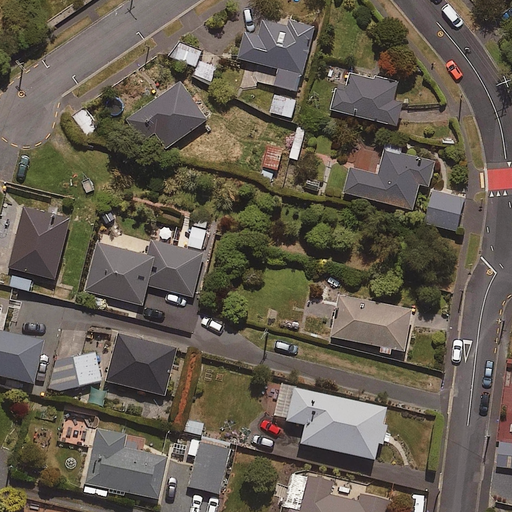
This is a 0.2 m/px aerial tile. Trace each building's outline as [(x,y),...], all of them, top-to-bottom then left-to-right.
[(287,25),(263,19),(259,36),(245,32),(239,57),(279,67),(275,85),(298,91),(314,26),(289,20),(287,25)] [(202,51),(179,41),(173,56),(195,66),(202,51)] [(221,65),(201,57),(193,79),(212,87),(221,65)] [(398,82),(351,71),(347,86),(339,84),(333,109),(397,124),(403,102),(393,100),(398,82)] [(207,118),(180,81),(128,119),(155,156),(207,118)] [(296,99),(275,94),(271,112),(292,117),(296,99)] [(283,149),(270,145),(264,165),(277,169),(283,149)] [(435,162),(385,149),(379,174),(351,167),(345,192),(414,209),(420,183),(429,185),(435,162)] [(465,197),(433,189),(425,223),(457,230),(465,197)] [(70,218),(24,207),(10,267),(56,278),(70,218)] [(190,228),(185,248),(152,240),(149,255),(98,243),(86,291),(143,304),(148,285),(196,297),(206,253),(201,252),(206,231),(190,228)] [(413,308),(340,294),(332,336),(405,350),(413,308)] [(0,377),(31,385),(41,343),(0,333),(0,377)] [(174,350),(116,336),(105,382),(162,396),(174,350)] [(100,382),(93,354),(72,359),(74,368),(48,373),(53,393),(100,382)] [(383,410),(280,386),(272,419),(303,426),(299,445),(376,462),(384,427),(379,426),(383,410)] [(124,436),(95,430),(82,493),(104,497),(106,490),(157,500),(165,459),(121,450),(124,436)] [(511,442),(499,442),(498,466),(511,467),(511,442)] [(229,450),(199,443),(188,488),(218,495),(229,450)] [(332,483),(296,475),(287,511),(386,511),(389,503),(359,496),(357,504),(329,497),(332,483)]
